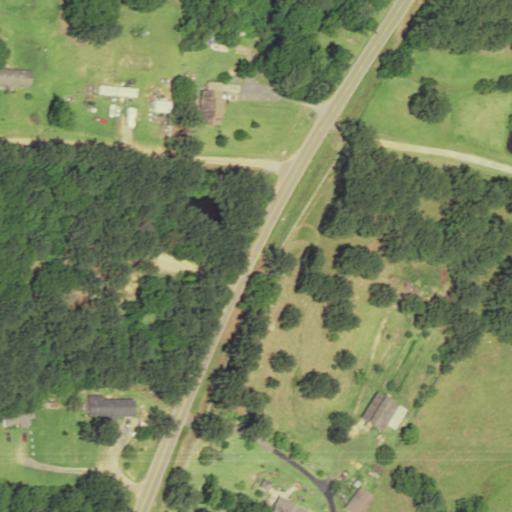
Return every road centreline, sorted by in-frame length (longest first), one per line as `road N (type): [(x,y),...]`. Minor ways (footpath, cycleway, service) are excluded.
road 1 (tertiary): [(136,511),(296,164),(403,0)]
road 2 (residential): [(296,164),(0,141)]
